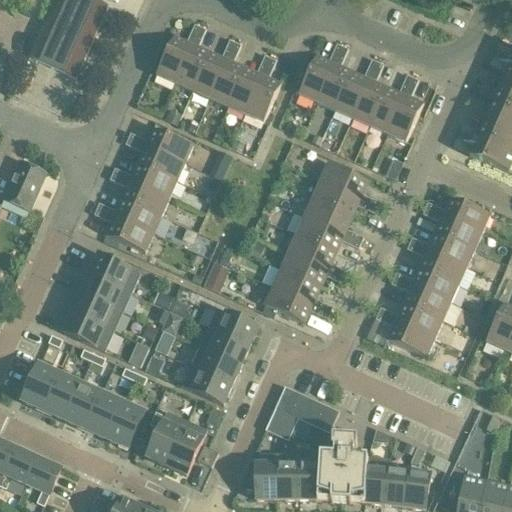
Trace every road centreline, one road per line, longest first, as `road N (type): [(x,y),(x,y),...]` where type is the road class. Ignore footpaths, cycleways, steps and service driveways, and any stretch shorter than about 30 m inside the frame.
road 1 (residential): [(93,152),(163,8),(182,1),(268,32),(325,17)]
road 2 (residential): [(0,362),(93,152)]
road 3 (residential): [(334,371),(425,164)]
road 4 (residential): [(334,371),(288,352),(214,511)]
road 5 (residential): [(196,511),(0,423)]
road 6 (residential): [(451,57),(432,60),(325,17)]
